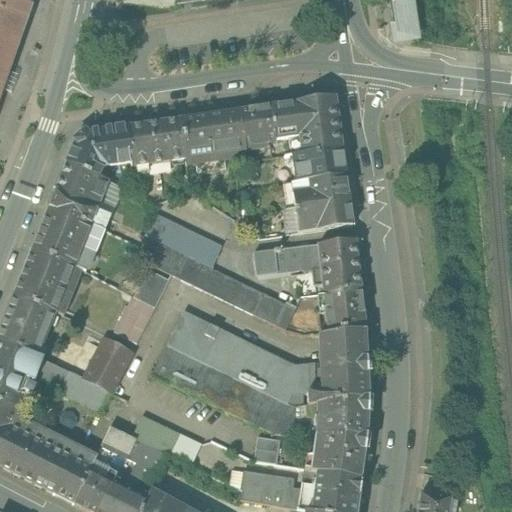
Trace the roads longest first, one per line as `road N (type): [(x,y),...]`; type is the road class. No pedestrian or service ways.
road 1 (residential): [(395,511),(410,387),(372,176)]
road 2 (tertiary): [(81,13),(86,59),(105,88),(285,68),(350,70)]
road 3 (residential): [(81,13),(0,254)]
